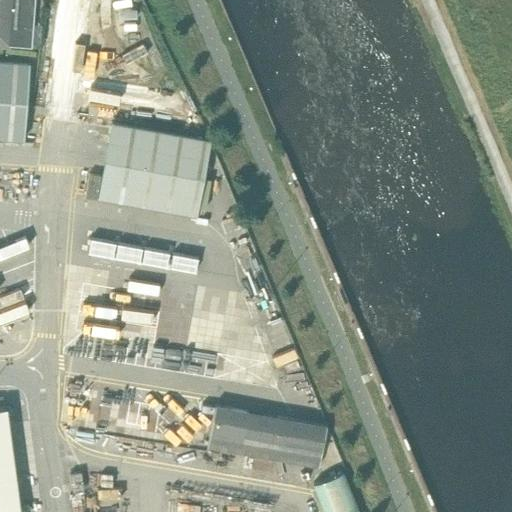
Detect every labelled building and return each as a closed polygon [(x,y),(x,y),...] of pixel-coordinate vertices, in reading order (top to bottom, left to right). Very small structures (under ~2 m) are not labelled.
[(0,0),(0,44),(36,47),(38,0),(0,0)] [(0,136),(23,138),(28,61),(0,58),(0,136)] [(111,121),(98,197),(198,215),(212,139),(111,121)] [(70,387),(68,425),(87,426),(89,388),(70,387)] [(0,401),(0,511),(21,511),(6,401),(0,401)] [(89,428),(125,437),(131,412),(95,404),(89,428)] [(326,424),(214,404),(207,446),(319,466),(326,424)] [(360,511),(343,470),(313,483),(324,511),(360,511)] [(69,473),(72,492),(83,490),(80,471),(69,473)]
